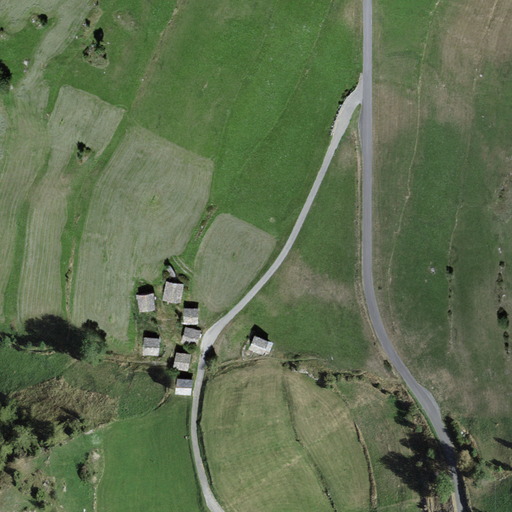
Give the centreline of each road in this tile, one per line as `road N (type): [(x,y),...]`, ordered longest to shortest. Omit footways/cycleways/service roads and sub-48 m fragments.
road 1 (unclassified): [(363,95),(282,262),(205,357),(194,417),(217,511)]
road 2 (unclassified): [(463,511),(445,432),(383,337),(368,290),(363,95)]
